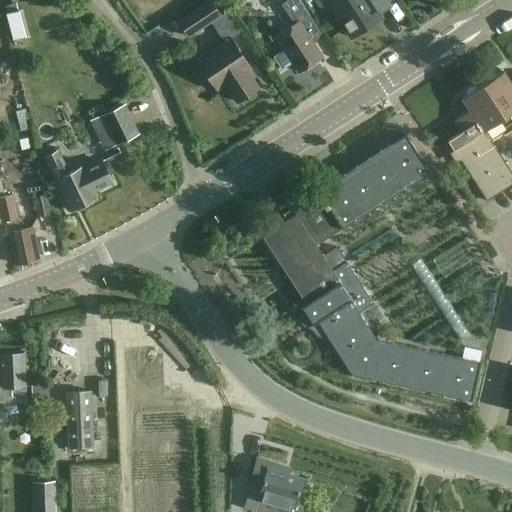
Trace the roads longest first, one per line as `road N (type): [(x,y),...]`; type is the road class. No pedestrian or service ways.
road 1 (residential): [(475,465),(289,406),(218,337),(156,233)]
road 2 (secondary): [(205,199),(511,0)]
road 3 (unclassified): [(97,0),(130,32),(205,199)]
road 4 (secondary): [(0,296),(156,233)]
road 5 (residential): [(475,465),(511,320)]
